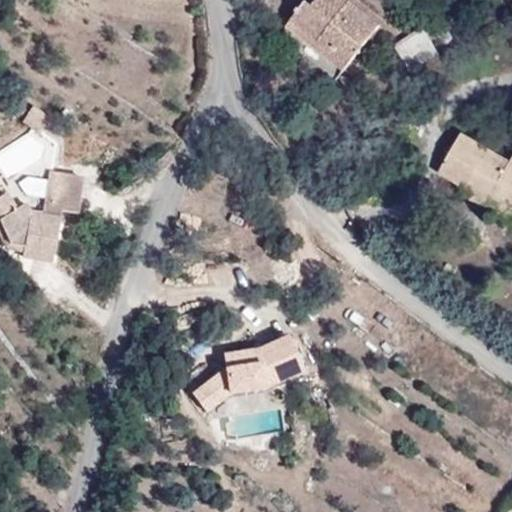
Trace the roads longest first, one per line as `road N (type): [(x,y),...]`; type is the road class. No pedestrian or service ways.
road 1 (unclassified): [(230,90),(181,165),(136,274),(79,511)]
road 2 (unclassified): [(230,90),(256,139),(349,249),(511,373)]
